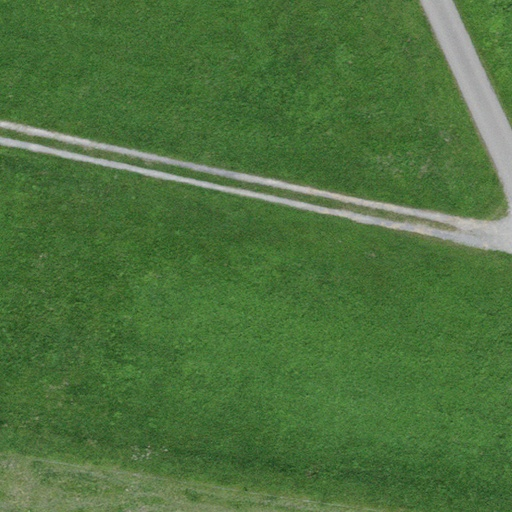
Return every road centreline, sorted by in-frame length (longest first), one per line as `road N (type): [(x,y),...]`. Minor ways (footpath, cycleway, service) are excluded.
road 1 (track): [(0,126),(359,209),(511,224)]
road 2 (track): [(511,176),(431,0)]
